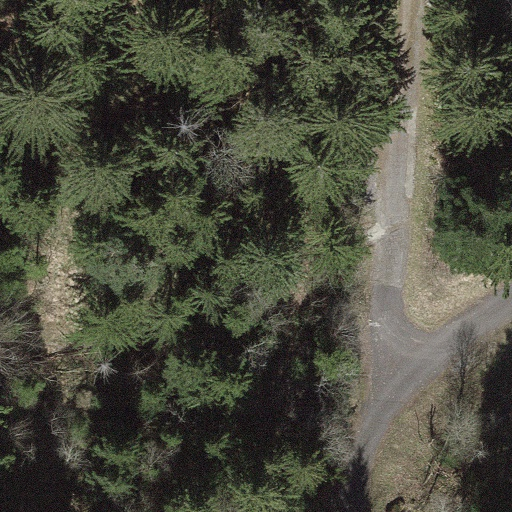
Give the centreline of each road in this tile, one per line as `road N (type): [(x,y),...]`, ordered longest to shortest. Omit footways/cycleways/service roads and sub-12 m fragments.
road 1 (track): [(414,346),(439,0)]
road 2 (unclassified): [(511,272),(414,346),(390,408),(397,511)]
